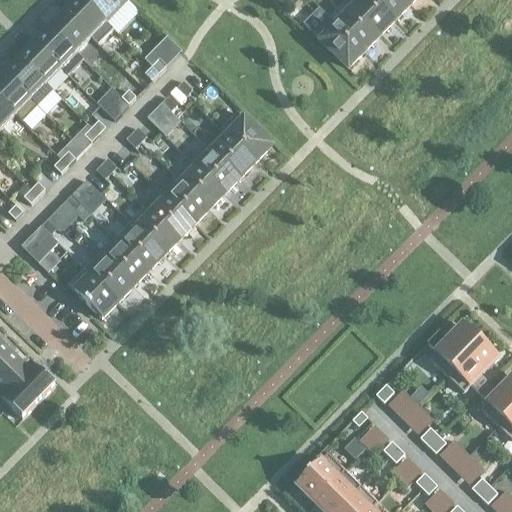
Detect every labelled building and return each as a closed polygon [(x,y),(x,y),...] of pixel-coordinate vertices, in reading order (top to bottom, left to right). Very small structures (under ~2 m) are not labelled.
[(79,0),(78,0),(64,15),(91,41),(106,26),(79,0)] [(79,0),(106,26),(128,4),(123,0),(79,0)] [(395,24),(370,0),(351,0),(345,6),(352,13),(353,13),(380,39),(395,24)] [(370,0),(395,24),(410,8),(401,0),(370,0)] [(401,0),(410,8),(410,9),(410,8),(418,0),(401,0)] [(352,13),(338,27),(337,28),(364,54),(380,39),(353,13),(352,13)] [(64,15),(49,30),(76,57),(76,56),(91,41),(64,15)] [(337,28),(338,27),(331,21),(315,37),(314,37),(314,38),(348,71),(364,54),(337,28)] [(76,56),(76,57),(49,30),(34,46),(61,72),(67,79),(83,63),(76,56)] [(61,72),(34,46),(19,61),(46,88),(46,87),(61,72)] [(46,87),(46,88),(19,61),(4,77),(31,103),(30,103),(37,110),(53,94),(46,87)] [(159,78),(166,70),(159,63),(152,70),(159,78)] [(152,70),(144,78),(152,85),(159,78),(152,70)] [(37,110),(30,103),(31,103),(4,77),(0,80),(0,103),(15,118),(23,125),(37,110)] [(194,99),(213,117),(227,102),(208,84),(194,99)] [(183,85),(177,91),(186,100),(192,94),(183,85)] [(136,101),(129,94),(121,101),(129,108),(136,101)] [(121,101),(114,109),(121,116),(129,108),(121,101)] [(171,116),(177,110),(168,101),(162,107),(171,116)] [(0,103),(0,133),(0,134),(15,118),(0,103)] [(156,112),(166,122),(171,116),(162,107),(156,112)] [(254,167),(271,150),(237,116),(236,117),(236,118),(220,134),(227,141),(254,167)] [(98,139),(105,132),(98,125),(91,132),(98,139)] [(141,146),(147,141),(138,131),(132,137),(141,146)] [(91,132),(84,139),(91,147),(98,139),(91,132)] [(154,134),(145,143),(164,163),(174,154),(154,134)] [(126,143),(135,152),(141,146),(132,137),(126,143)] [(254,167),(227,141),(212,156),(239,183),(254,167)] [(123,145),(108,152),(114,165),(130,158),(123,145)] [(224,198),(239,183),(212,156),(205,149),(190,165),(224,198)] [(68,170),(75,163),(68,156),(61,163),(68,170)] [(111,177),(117,171),(108,162),(102,168),(111,177)] [(61,163),(54,170),(61,177),(68,170),(61,163)] [(224,198),(190,165),(175,180),(209,213),(224,198)] [(96,174),(105,183),(111,177),(102,168),(96,174)] [(175,180),(160,196),(194,229),(209,213),(175,180)] [(102,192),(119,211),(129,202),(113,183),(102,192)] [(38,201),(45,194),(38,187),(31,194),(38,201)] [(87,202),(77,193),(71,199),(81,208),(87,202)] [(31,194),(23,201),(31,208),(38,201),(31,194)] [(102,196),(90,201),(99,223),(111,218),(102,196)] [(194,229),(160,196),(145,211),(179,244),(194,229)] [(71,199),(66,205),(75,214),(81,208),(71,199)] [(15,224),(23,216),(15,209),(8,217),(15,224)] [(145,211),(129,226),(163,260),(179,244),(145,211)] [(50,239),(56,233),(47,224),(41,230),(50,239)] [(163,260),(129,226),(114,242),(148,275),(163,260)] [(35,236),(22,250),(39,267),(58,247),(50,239),(41,230),(35,236)] [(114,242),(99,257),(133,291),(148,275),(114,242)] [(133,291),(99,257),(84,273),(118,306),(133,291)] [(84,273),(69,288),(68,289),(102,323),(118,306),(84,273)] [(480,346),(485,341),(484,341),(483,342),(482,341),(475,334),(472,338),(462,329),(448,344),(440,336),(439,335),(427,347),(428,348),(436,356),(429,363),(446,380),(480,346)] [(0,365),(11,354),(0,342),(0,365)] [(480,346),(446,380),(463,397),(470,390),(479,398),(479,399),(491,387),(490,387),(482,379),(491,368),(497,363),(480,346)] [(0,392),(1,394),(26,369),(11,354),(0,365),(0,392)] [(26,369),(1,394),(0,395),(0,400),(22,423),(55,389),(30,365),(26,369)] [(491,387),(479,399),(480,399),(488,407),(481,414),(498,431),(511,415),(511,381),(499,395),(491,388),(491,387)] [(384,407),(394,396),(386,388),(376,399),(384,407)] [(352,424),(359,431),(368,422),(361,415),(352,424)] [(511,415),(498,431),(511,444),(511,415)] [(365,428),(353,439),(365,452),(377,442),(365,428)] [(420,442),(428,450),(438,440),(430,432),(420,442)] [(436,458),(446,447),(438,440),(428,450),(436,458)] [(389,461),(398,452),(392,445),(383,454),(389,461)] [(398,452),(389,461),(396,467),(405,458),(398,452)] [(296,489),(313,506),(338,480),(338,481),(345,474),(328,457),(321,464),(317,460),(307,470),(311,474),(296,489)] [(422,493),(431,484),(424,477),(416,486),(422,493)] [(338,511),(354,496),(353,496),(338,481),(338,480),(313,506),(319,511),(338,511)] [(479,500),(490,490),(482,482),(472,493),(479,500)] [(431,484),(422,493),(428,499),(437,490),(431,484)] [(371,511),(378,506),(360,489),(353,496),(354,496),(338,511),(371,511)] [(490,490),(479,500),(487,508),(497,498),(490,490)]
